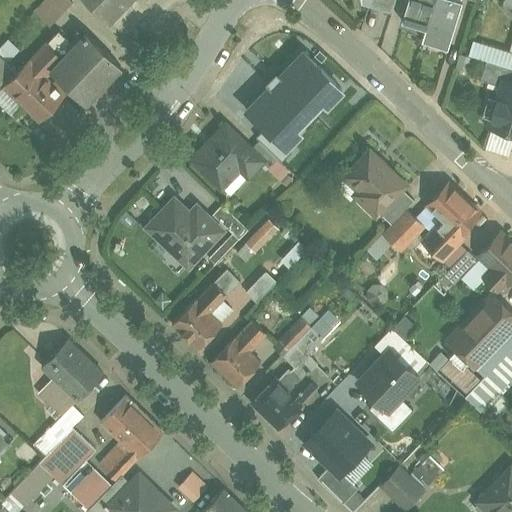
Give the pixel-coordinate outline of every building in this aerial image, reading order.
[(45,0),(36,10),(52,26),(75,2),(73,0),(45,0)] [(89,0),(110,20),(129,0),(89,0)] [(372,0),(370,7),(381,10),(384,0),(372,0)] [(396,0),(384,0),(381,10),(393,14),(396,0)] [(409,0),(403,21),(427,28),(428,29),(436,0),(409,0)] [(461,0),(436,0),(428,29),(427,28),(423,40),(449,48),(464,1),(461,0)] [(123,65),(89,32),(76,45),(61,30),(50,42),(66,57),(54,69),(87,102),(123,65)] [(20,69),(6,84),(6,85),(41,118),(68,91),(56,80),(55,81),(49,75),(54,69),(66,57),(50,42),(33,59),(31,57),(20,69)] [(0,51),(0,91),(6,85),(6,84),(20,69),(0,51)] [(511,67),(488,60),(482,80),(503,87),(505,80),(511,82),(511,67)] [(292,64),(255,102),(281,128),(298,111),(304,117),(325,96),(292,64)] [(511,82),(505,80),(503,87),(490,128),(511,134),(511,82)] [(298,111),(281,128),(288,134),(304,117),(298,111)] [(226,125),(193,159),(217,183),(236,164),(249,176),(262,162),(263,161),(252,150),(226,125)] [(292,146),(273,128),(260,141),(279,159),(292,146)] [(279,159),(260,141),(252,150),(263,161),(262,162),(269,169),(279,159)] [(372,151),(347,176),(361,190),(357,194),(377,214),(379,212),(402,188),(406,184),(392,170),(391,171),(380,162),(382,160),(372,151)] [(450,182),(429,205),(444,220),(425,240),(444,258),(464,237),(460,233),(481,211),(450,182)] [(402,188),(379,212),(392,225),(408,209),(415,201),(402,188)] [(222,231),(197,207),(190,214),(174,199),(148,226),(188,266),(222,231)] [(249,230),(223,205),(213,215),(239,240),(249,230)] [(392,225),(383,235),(402,253),(426,227),(408,209),(392,225)] [(264,218),(242,245),(254,255),(276,228),(264,218)] [(278,259),(286,267),(303,251),(295,242),(278,259)] [(469,250),(452,267),(463,277),(473,266),(474,267),(476,264),(475,263),(479,259),(469,250)] [(463,277),(452,267),(445,274),(456,284),(463,277)] [(262,270),(243,292),(254,302),(274,281),(262,270)] [(229,294),(216,281),(199,299),(212,312),(229,294)] [(511,312),(493,293),(450,338),(478,366),(511,330),(511,312)] [(199,299),(197,298),(173,323),(183,332),(182,333),(189,340),(190,339),(200,348),(224,323),(212,312),(199,299)] [(254,320),(237,337),(252,351),(269,334),(254,320)] [(312,326),(284,355),(297,367),(310,353),(324,338),(312,326)] [(236,336),(213,360),(239,386),(262,362),(252,351),(237,337),(236,336)] [(68,338),(42,366),(77,400),(103,373),(68,338)] [(391,351),(385,358),(384,357),(377,365),(378,365),(361,383),(390,410),(420,379),(391,351)] [(297,367),(293,371),(291,368),(279,380),(303,404),(320,386),(308,374),(319,363),(310,353),(297,367)] [(277,378),(253,401),(281,428),(303,404),(279,380),(277,378)] [(165,431),(127,395),(102,421),(122,440),(140,457),(165,431)] [(72,404),(34,445),(46,456),(74,427),(85,415),(72,404)] [(336,411),(306,442),(341,474),(370,443),(336,411)] [(46,456),(40,461),(56,477),(64,484),(97,449),(74,427),(46,456)] [(122,440),(101,463),(118,479),(118,480),(123,475),(140,457),(122,440)] [(56,477),(40,461),(5,497),(19,511),(23,506),(25,508),(56,477)] [(425,491),(399,466),(382,484),(408,509),(425,491)] [(511,511),(511,466),(480,500),(492,511),(511,511)] [(72,491),(89,508),(112,485),(94,468),(72,491)] [(188,501),(205,487),(190,470),(174,484),(188,501)] [(112,485),(89,508),(92,511),(104,511),(110,507),(109,506),(131,483),(123,475),(118,480),(118,479),(112,485)] [(131,483),(109,506),(110,507),(104,511),(170,511),(174,508),(139,475),(131,483)] [(250,511),(225,488),(202,511),(250,511)]
